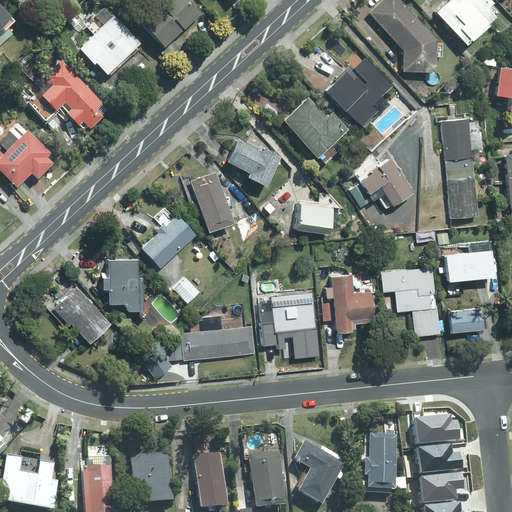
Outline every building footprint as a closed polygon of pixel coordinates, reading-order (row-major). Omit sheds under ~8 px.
[(183,33),(200,17),(184,0),(166,0),(139,24),(162,50),(182,32),(183,33)] [(434,72),(435,38),(399,0),(380,0),(367,12),(401,49),(400,71),(434,72)] [(489,2),(487,0),(445,0),(433,11),(463,45),(486,23),(485,22),(496,12),(488,3),(489,2)] [(90,33),(111,13),(103,5),(94,14),(91,10),(80,20),(72,11),(64,18),(78,34),(85,28),(90,33)] [(0,37),(3,35),(2,34),(14,23),(0,7),(0,37)] [(140,46),(114,17),(77,50),(93,68),(95,66),(106,78),(140,46)] [(494,57),(482,55),(480,66),(493,68),(494,57)] [(17,65),(21,69),(29,63),(25,58),(17,65)] [(360,126),(377,110),(371,105),(389,87),(363,59),(353,68),(350,64),(333,80),(334,81),(324,90),(344,111),(345,110),(360,126)] [(101,106),(61,61),(29,90),(35,96),(27,104),(44,123),(64,105),(70,112),(65,116),(77,129),(82,125),(88,132),(101,120),(94,112),(101,106)] [(511,68),(498,67),(494,95),(508,96),(506,110),(511,111),(511,68)] [(448,82),(442,87),(449,94),(455,88),(448,82)] [(306,96),(282,119),(316,157),(347,129),(331,112),(325,117),(306,96)] [(444,170),(472,167),(468,119),(440,121),(444,170)] [(24,131),(17,124),(8,132),(16,139),(5,150),(0,145),(0,173),(14,188),(28,174),(34,180),(51,164),(45,158),(49,154),(26,130),(24,131)] [(257,150),(234,138),(223,161),(247,172),(244,177),(263,186),(278,155),(259,146),(257,150)] [(511,218),(511,152),(503,153),(507,207),(509,207),(510,219),(511,218)] [(390,206),(410,192),(388,158),(369,170),(370,172),(357,180),(359,182),(348,190),(359,207),(370,200),(381,192),(390,206)] [(472,167),(444,170),(449,218),(477,216),(472,167)] [(232,223),(214,172),(189,180),(207,233),(232,223)] [(275,209),(269,202),(263,208),(269,215),(275,209)] [(292,229),(325,234),(329,207),(296,202),(292,229)] [(159,267),(195,234),(177,214),(141,247),(159,267)] [(447,281),(493,277),(490,250),(444,254),(447,281)] [(235,269),(241,264),(232,255),(226,260),(235,269)] [(137,278),(137,259),(107,259),(107,277),(101,278),(101,289),(107,289),(107,304),(124,303),(124,309),(126,311),(141,311),(141,277),(137,278)] [(432,267),(380,272),(382,292),(394,290),(396,311),(411,310),(414,336),(438,333),(432,267)] [(353,293),(352,274),(331,276),(332,287),(324,288),(325,298),(333,297),(336,333),(351,331),(350,320),(373,318),(371,292),(361,293),(361,292),(353,293)] [(198,291),(185,277),(173,289),(186,303),(198,291)] [(110,323),(74,286),(51,308),(68,325),(70,323),(89,343),(110,323)] [(316,343),(311,291),(269,295),(272,322),(258,323),(260,343),(276,342),(275,334),(295,333),(296,344),(316,343)] [(480,309),(447,312),(449,333),(482,330),(480,309)] [(183,361),(254,353),(252,326),(180,333),(183,361)] [(464,511),(456,418),(411,422),(417,511),(464,511)] [(392,489),(395,434),(368,432),(367,457),(363,457),(362,475),(366,475),(366,487),(392,489)] [(344,464),(303,440),(292,458),(309,468),(296,491),(320,504),(344,464)] [(255,511),(255,506),(283,504),(279,451),(247,453),(252,504),(238,505),(238,511),(255,511)] [(172,499),(166,452),(129,457),(132,482),(129,482),(131,501),(140,500),(140,503),(172,499)] [(197,507),(225,504),(220,452),(193,455),(197,507)] [(21,459),(5,456),(0,482),(0,501),(51,511),(56,483),(49,481),(52,465),(38,462),(36,476),(18,473),(21,459)] [(109,511),(108,467),(85,468),(86,511),(109,511)] [(402,477),(393,478),(394,488),(403,487),(402,477)]
